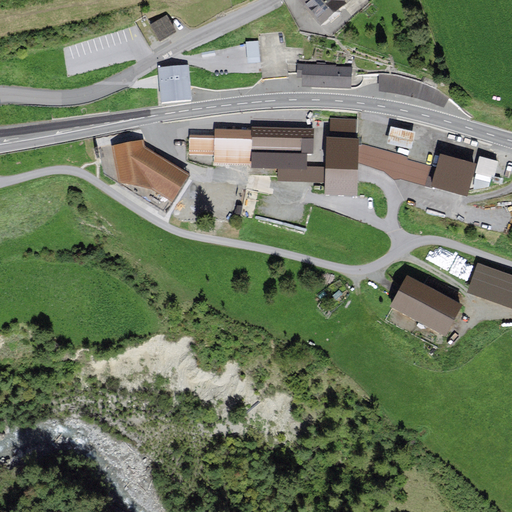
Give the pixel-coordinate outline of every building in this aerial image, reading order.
[(300,0),(321,24),(345,2),(343,0),(300,0)] [(159,41),(176,31),(166,14),(150,24),(159,41)] [(259,61),(257,40),(245,41),(246,62),(259,61)] [(172,65),(157,67),(161,101),(190,98),(186,63),(172,65)] [(352,66),(297,63),(296,77),(301,77),(301,84),(350,87),(352,66)] [(398,75),(378,73),(379,90),(410,96),(434,103),(443,107),(449,98),(436,88),(421,82),(398,75)] [(356,116),(327,116),(326,167),(326,182),(326,194),(356,194),(356,162),(356,142),(356,116)] [(251,126),(251,129),(250,154),(250,166),(277,166),(307,167),(307,153),(313,153),(313,127),(251,126)] [(250,154),(251,129),(214,127),(214,138),(188,136),(187,155),(212,156),(212,164),(250,166),(250,154)] [(414,132),(391,127),(387,142),(411,147),(414,132)] [(112,145),(119,181),(150,187),(172,200),(189,173),(144,145),(143,140),(112,145)] [(406,155),(356,142),(356,162),(431,185),(436,168),(405,159),(406,155)] [(476,163),(440,153),(436,168),(431,185),(467,196),(476,163)] [(494,177),(498,161),(481,156),(476,172),(494,177)] [(307,167),(277,166),(277,181),(326,182),(326,167),(307,167)] [(511,277),(478,265),(469,290),(511,305),(511,277)] [(407,277),(388,307),(441,339),(460,309),(407,277)]
